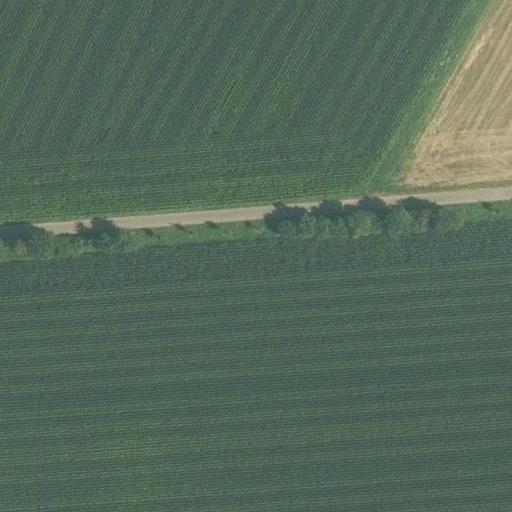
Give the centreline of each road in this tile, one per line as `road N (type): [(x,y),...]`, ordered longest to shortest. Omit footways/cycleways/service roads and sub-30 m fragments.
road 1 (track): [(511,195),(0,235)]
road 2 (track): [(481,0),(366,206)]
